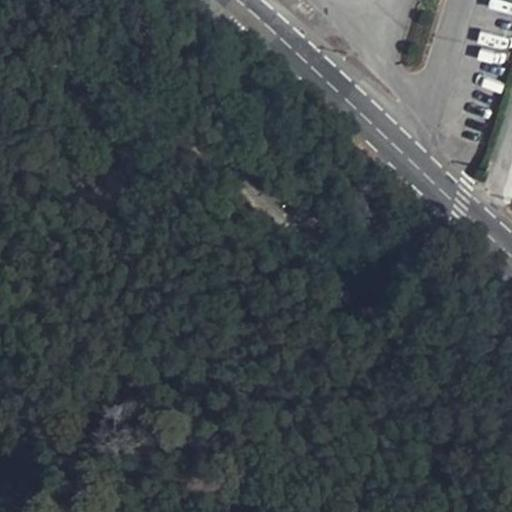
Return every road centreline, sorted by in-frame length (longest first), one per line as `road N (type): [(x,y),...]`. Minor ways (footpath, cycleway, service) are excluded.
road 1 (residential): [(0,159),(119,180),(132,160),(125,135),(86,80),(84,63),(95,48),(116,48),(267,205),(304,219),(321,211),(326,176),(223,26),(214,0)]
road 2 (secondary): [(235,0),(511,252)]
